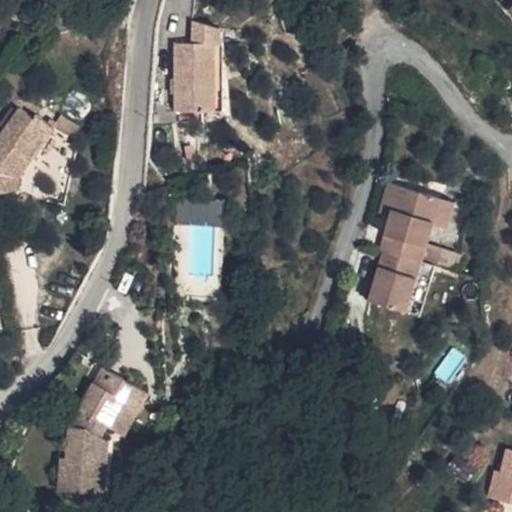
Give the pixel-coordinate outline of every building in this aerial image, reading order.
[(208,89),(209,57),(209,19),(217,19),(217,1),(209,0),(188,0),(187,21),(170,20),(169,89),(208,89)] [(17,187),(19,184),(16,169),(24,158),(32,166),(55,134),(36,121),(34,124),(20,114),(0,142),(0,201),(20,199),(17,187)] [(16,169),(19,184),(32,166),(24,158),(16,169)] [(384,218),(394,222),(404,190),(394,187),(384,218)] [(444,203),(404,190),(394,222),(383,253),(386,254),(423,266),(435,230),(444,203)] [(179,222),(227,222),(227,197),(179,197),(179,222)] [(451,235),(460,208),(444,203),(435,230),(451,235)] [(370,304),(407,316),(423,266),(386,254),(370,304)] [(439,271),(423,266),(407,316),(423,320),(439,271)] [(84,416),(78,428),(67,422),(64,453),(54,452),(50,491),(85,494),(86,479),(102,481),(106,444),(99,440),(105,428),(121,436),(145,394),(101,370),(74,411),(84,416)] [(84,416),(74,411),(67,422),(78,428),(84,416)] [(511,442),(504,441),(500,465),(494,463),(487,491),(511,496),(511,442)] [(86,479),(85,494),(100,495),(102,481),(86,479)]
